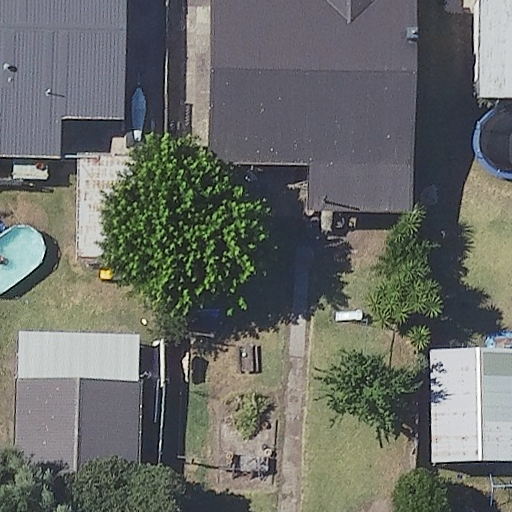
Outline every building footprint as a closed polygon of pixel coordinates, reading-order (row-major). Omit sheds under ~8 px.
[(122,0),(0,0),(0,161),(66,163),(67,124),(121,125),(122,0)] [(409,0),(275,0),(275,1),(228,0),(211,0),(207,170),(310,173),(309,216),(404,219),(409,0)] [(511,0),(468,0),(468,103),(511,103),(511,0)] [(143,152),(76,151),(75,267),(141,267),(143,152)] [(15,390),(137,395),(139,340),(18,335),(15,390)] [(511,465),(511,356),(429,357),(431,466),(511,465)] [(137,395),(15,390),(11,499),(133,504),(137,395)]
